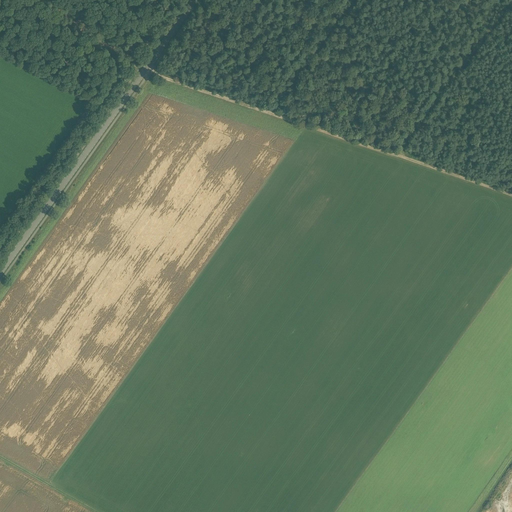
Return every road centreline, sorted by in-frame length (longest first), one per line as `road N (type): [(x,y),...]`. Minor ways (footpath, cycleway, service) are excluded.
road 1 (track): [(511,194),(149,72)]
road 2 (secondary): [(0,272),(194,0)]
road 3 (track): [(394,154),(511,0)]
road 4 (track): [(269,113),(350,0)]
